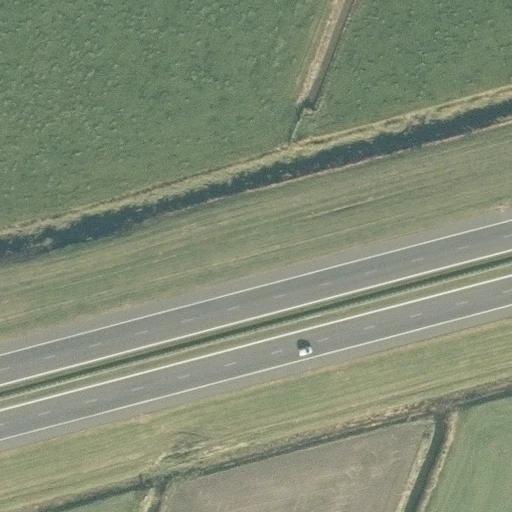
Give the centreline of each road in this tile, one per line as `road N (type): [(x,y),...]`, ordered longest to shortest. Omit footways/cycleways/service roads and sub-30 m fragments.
road 1 (motorway): [(0,426),(511,290)]
road 2 (motorway): [(511,235),(0,370)]
